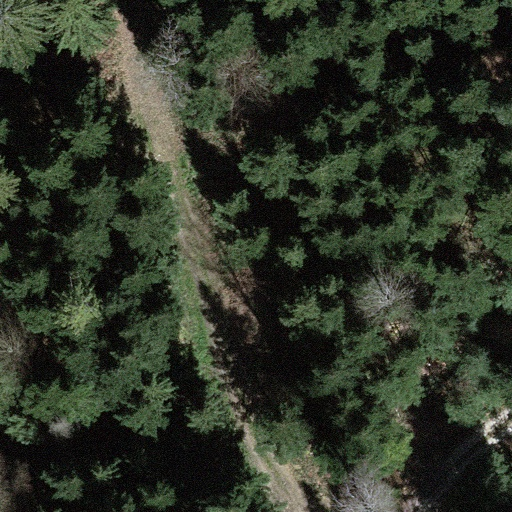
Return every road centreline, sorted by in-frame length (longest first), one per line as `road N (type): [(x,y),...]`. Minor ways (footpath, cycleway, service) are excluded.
road 1 (track): [(125,0),(144,126),(289,511)]
road 2 (track): [(511,422),(430,483),(414,511)]
